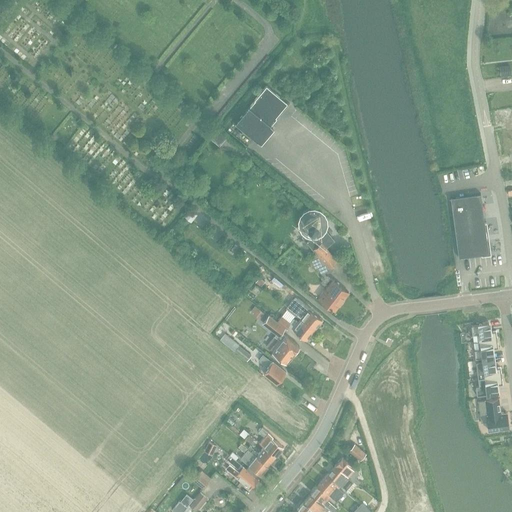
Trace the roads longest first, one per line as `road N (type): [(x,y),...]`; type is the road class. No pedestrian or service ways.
road 1 (tertiary): [(258,511),(320,435),(372,325),(395,310),(445,303)]
road 2 (residential): [(511,266),(487,126)]
